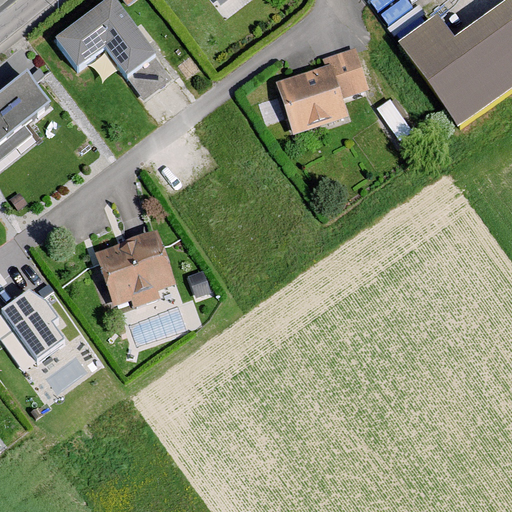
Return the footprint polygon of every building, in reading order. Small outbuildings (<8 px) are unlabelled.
[(150,56),(109,0),(50,42),(72,72),(104,49),(123,76),(150,56)] [(447,0),(362,0),(459,131),(511,91),(511,20),(480,44),(447,0)] [(322,76),(278,89),(291,134),(345,119),(340,102),(367,94),(356,54),(319,64),(322,76)] [(22,80),(0,96),(0,141),(44,108),(22,80)] [(157,244),(96,260),(108,306),(127,301),(132,308),(158,301),(155,292),(169,289),(157,244)] [(0,292),(1,294),(17,283),(0,258),(0,292)] [(0,325),(36,372),(76,342),(34,287),(0,312),(0,325)]
